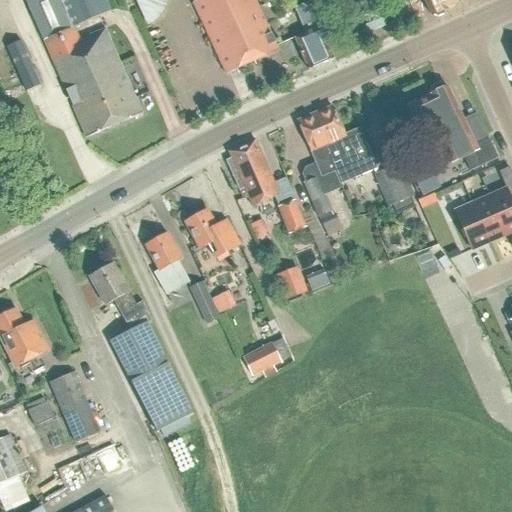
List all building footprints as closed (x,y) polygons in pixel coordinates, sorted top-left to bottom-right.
[(24,0),(85,138),(141,114),(104,30),(79,41),(74,29),(110,12),(104,0),(24,0)] [(225,75),(278,51),(252,0),(199,0),(190,4),(225,75)] [(422,0),(431,16),(436,18),(444,15),(447,9),(449,8),(448,7),(462,0),(422,0)] [(294,39),(308,71),(310,70),(315,71),(320,69),(323,65),(333,60),(324,40),(330,37),(325,25),(323,26),(313,2),(295,10),(305,34),(294,39)] [(42,86),(22,43),(22,42),(7,48),(27,93),(42,86)] [(468,171),(497,157),(488,140),(476,146),(463,120),(447,88),(445,88),(440,86),(433,89),(431,94),(429,95),(430,97),(410,107),(422,132),(418,134),(425,149),(440,142),(450,164),(462,158),(468,171)] [(331,107),(319,112),(322,119),(318,121),(328,146),(324,148),(340,185),(341,184),(376,170),(359,129),(349,133),(349,135),(344,137),(331,107)] [(341,184),(340,185),(324,148),(328,146),(318,121),(322,119),(319,112),(297,122),(310,152),(309,152),(314,164),(304,168),(301,175),(306,186),(316,182),(323,197),(342,189),(341,184)] [(476,146),(488,140),(475,114),(463,120),(476,146)] [(255,141),(228,153),(231,159),(226,162),(243,200),(249,197),(253,207),(273,198),(277,208),(276,208),(287,235),(304,228),(284,180),(272,185),(268,175),(269,174),(263,160),(255,141)] [(414,199),(411,192),(399,165),(376,176),(389,210),(414,199)] [(462,183),(466,191),(474,188),(470,179),(462,183)] [(330,213),(323,197),(316,182),(306,186),(304,187),(327,237),(341,231),(338,224),(339,223),(334,211),(330,213)] [(487,196),(506,237),(511,234),(511,202),(505,188),(487,196)] [(470,204),(488,245),(506,237),(487,196),(470,204)] [(488,245),(470,204),(452,212),(471,253),(488,245)] [(347,231),(365,220),(357,206),(339,217),(347,231)] [(448,228),(443,216),(439,206),(424,212),(431,230),(433,234),(448,228)] [(216,227),(207,211),(184,224),(199,250),(211,243),(219,257),(241,245),(226,221),(216,227)] [(256,241),(269,236),(263,220),(250,225),(256,241)] [(182,260),(167,233),(144,246),(159,273),(155,275),(166,295),(189,283),(178,262),(182,260)] [(129,293),(112,264),(88,277),(105,307),(115,301),(130,332),(110,342),(158,433),(193,414),(174,378),(175,377),(147,323),(152,321),(142,303),(136,306),(128,293),(129,293)] [(249,281),(229,288),(235,306),(255,300),(249,281)] [(218,320),(201,283),(188,289),(205,326),(218,320)] [(235,307),(228,292),(211,300),(218,315),(235,307)] [(15,311),(0,319),(0,336),(20,372),(33,365),(31,361),(50,351),(34,320),(23,326),(15,311)] [(281,341),(271,346),(242,361),(251,378),(260,373),(264,380),(275,374),(271,367),(290,358),(281,341)] [(73,373),(49,383),(75,444),(99,434),(73,373)] [(34,425),(53,417),(46,403),(28,411),(34,425)] [(26,473),(9,437),(0,441),(0,506),(2,511),(7,511),(28,502),(17,477),(26,473)] [(186,504),(203,492),(197,484),(180,495),(186,504)] [(112,511),(104,497),(76,511),(44,511),(42,508),(35,511),(112,511)]
